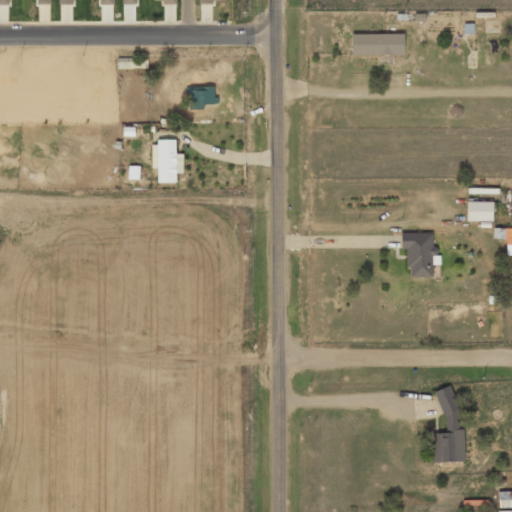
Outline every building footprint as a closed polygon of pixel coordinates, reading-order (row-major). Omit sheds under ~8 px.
[(404,33),(351,34),(351,55),(404,54),(404,33)] [(158,183),(175,182),(175,173),(183,173),(183,154),(175,154),(175,141),(151,141),(152,168),(158,168),(158,183)] [(139,178),(140,166),(131,166),(130,178),(139,178)] [(492,202),(467,201),(466,220),(492,221),(492,202)] [(506,255),(511,254),(511,228),(494,228),(494,239),(506,239),(506,255)] [(432,232),(400,233),(400,249),(406,249),(406,269),(410,269),(410,277),(432,277),(432,264),(438,264),(438,247),(432,247),(432,232)] [(464,461),(463,428),(458,428),(458,408),(450,385),(434,391),(446,424),(446,433),(432,433),(433,462),(464,461)] [(511,490),(498,491),(499,507),(511,507),(511,490)]
